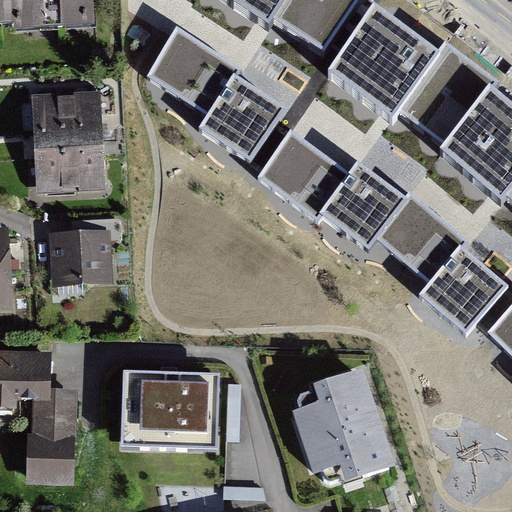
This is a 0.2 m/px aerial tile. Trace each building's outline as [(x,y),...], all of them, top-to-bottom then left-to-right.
[(0,0),(0,31),(13,31),(14,38),(90,33),(88,0),(0,0)] [(218,0),(269,32),(273,25),(324,58),(364,0),(218,0)] [(437,59),(373,12),(328,78),(392,126),(399,117),(445,150),(440,157),(501,207),(506,201),(511,206),(511,111),(493,96),(499,87),(466,63),(445,48),(437,59)] [(147,80),(207,120),(202,126),(199,133),(250,166),(286,114),(237,81),(242,74),(208,52),(176,31),(147,80)] [(296,113),(334,152),(352,135),(314,96),(296,113)] [(39,145),(40,174),(41,190),(101,187),(98,98),(38,101),(38,108),(39,145)] [(409,196),(404,201),(378,182),(357,167),(349,177),(290,134),(258,181),(318,226),(322,220),(368,254),(377,243),(429,287),(419,299),(466,339),(508,291),(480,267),(462,253),(469,246),(409,196)] [(0,274),(8,274),(6,234),(0,234),(0,274)] [(49,239),(52,292),(112,290),(110,237),(49,239)] [(8,274),(0,274),(0,310),(10,310),(8,274)] [(511,309),(488,336),(511,358),(511,309)] [(23,488),(72,490),(76,394),(50,393),(50,361),(0,359),(0,415),(15,418),(16,407),(32,408),(31,441),(25,441),(23,488)] [(217,376),(123,378),(125,438),(142,438),(142,453),(196,451),(195,440),(219,439),(217,376)] [(337,475),(343,493),(395,476),(361,378),(310,396),(315,412),(291,420),(312,483),(337,475)] [(511,469),(458,478),(463,511),(477,511),(511,506),(511,469)]
